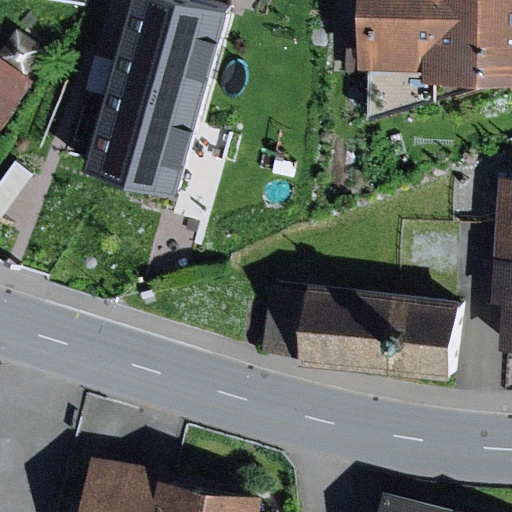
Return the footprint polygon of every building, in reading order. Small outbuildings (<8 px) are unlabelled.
[(238,0),(129,0),(85,163),(186,190),(238,0)] [(511,0),(365,0),(365,64),(371,64),(370,118),(511,76),(511,0)] [(1,52),(0,53),(0,60),(0,132),(38,78),(1,52)] [(36,172),(18,159),(0,183),(0,220),(0,221),(36,172)] [(511,173),(503,173),(495,299),(508,299),(504,345),(511,345),(511,173)] [(466,295),(312,279),(312,285),(304,353),(304,360),(458,376),(466,295)] [(304,353),(312,285),(273,280),(265,349),(304,353)] [(175,464),(96,450),(84,511),(265,511),(269,491),(173,474),(175,464)] [(480,511),(390,489),(384,511),(480,511)]
